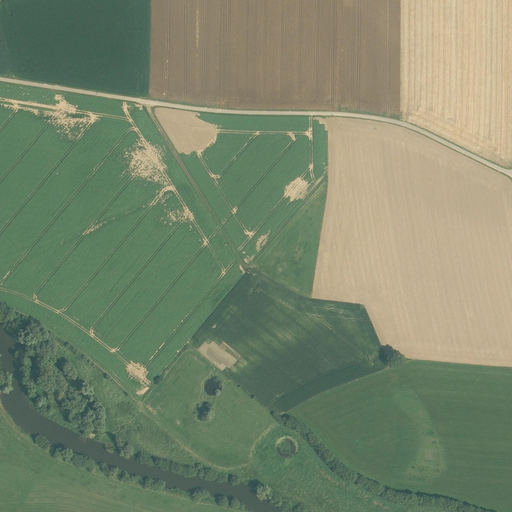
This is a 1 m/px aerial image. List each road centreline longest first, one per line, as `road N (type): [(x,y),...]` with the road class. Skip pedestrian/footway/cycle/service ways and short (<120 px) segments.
road 1 (unclassified): [(0,80),(228,113),(378,117),(511,174)]
road 2 (track): [(245,264),(147,103)]
road 3 (track): [(135,400),(52,333),(0,308)]
